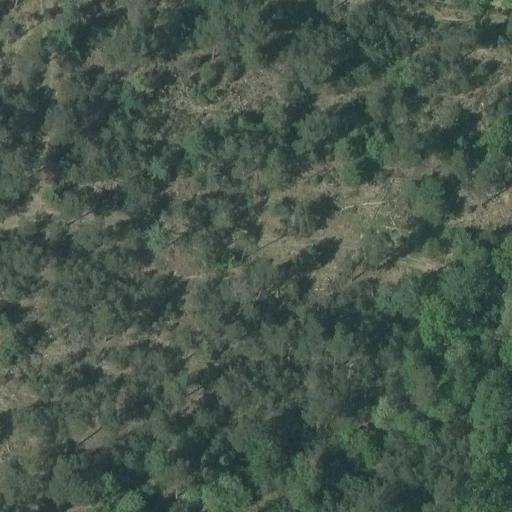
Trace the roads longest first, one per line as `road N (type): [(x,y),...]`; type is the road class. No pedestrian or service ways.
road 1 (track): [(0,221),(29,214),(310,242),(511,292)]
road 2 (track): [(511,32),(282,0)]
road 3 (track): [(18,217),(47,0)]
